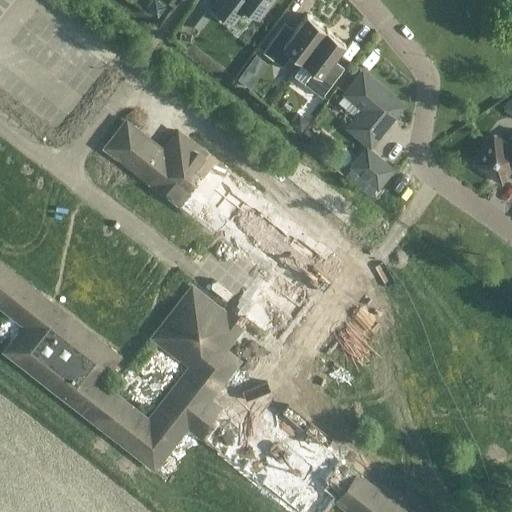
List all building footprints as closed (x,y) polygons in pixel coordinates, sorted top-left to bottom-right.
[(157,17),(166,6),(158,0),(151,0),(145,8),(157,17)] [(272,0),(215,0),(211,6),(232,23),(244,8),(258,19),(272,0)] [(198,29),(211,14),(198,3),(185,19),(198,29)] [(291,53),(301,61),(325,29),(306,14),(294,29),(284,22),(262,51),(281,65),(291,53)] [(325,29),(301,61),(312,69),(303,82),(321,96),(343,67),(333,59),(344,43),(325,29)] [(245,65),(236,77),(248,86),(257,74),(245,65)] [(402,105),(362,71),(344,93),(362,108),(347,127),(369,145),(402,105)] [(130,111),(91,162),(176,227),(175,228),(197,244),(193,249),(238,283),(247,272),(310,321),(349,270),(307,237),(308,236),(245,186),(246,185),(223,167),(217,175),(153,126),(151,128),(130,111)] [(301,131),(308,121),(298,113),(290,123),(301,131)] [(306,145),(321,158),(336,140),(321,127),(306,145)] [(511,136),(508,143),(494,133),(474,162),(502,182),(511,168),(511,136)] [(351,165),(377,186),(391,169),(366,148),(351,165)] [(0,242),(0,313),(34,269),(0,242)] [(369,326),(362,336),(393,359),(411,335),(376,308),(365,323),(369,326)] [(70,321),(28,376),(91,425),(90,427),(177,494),(180,490),(200,506),(245,448),(222,431),(218,436),(199,421),(201,418),(114,352),(112,354),(70,321)] [(411,335),(393,359),(424,383),(431,373),(435,377),(447,362),(411,335)] [(350,342),(339,356),(374,384),(393,359),(362,336),(355,345),(350,342)] [(393,359),(374,384),(410,411),(421,396),(416,392),(424,383),(393,359)] [(279,393),(289,380),(279,372),(269,385),(279,393)] [(495,424),(484,438),(511,459),(511,421),(507,418),(500,427),(495,424)] [(379,449),(372,458),(403,482),(422,457),(386,430),(375,445),(379,449)] [(422,457),(403,482),(434,506),(441,496),(446,500),(457,485),(422,457)] [(360,464),(349,479),(384,506),(403,482),(372,458),(365,468),(360,464)] [(403,482),(384,506),(391,511),(428,511),(434,506),(403,482)]
